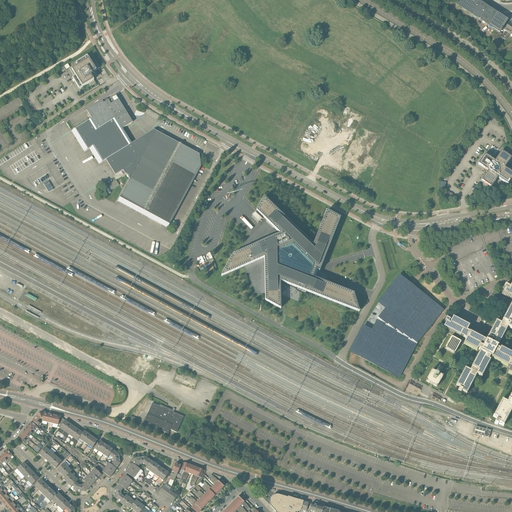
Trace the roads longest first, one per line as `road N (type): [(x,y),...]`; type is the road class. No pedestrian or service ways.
road 1 (tertiary): [(410,225),(367,213),(159,100),(114,58),(89,0)]
road 2 (tertiary): [(370,511),(28,400)]
road 3 (secondary): [(363,0),(455,56),(511,113)]
road 4 (secondary): [(511,94),(460,46),(383,0)]
